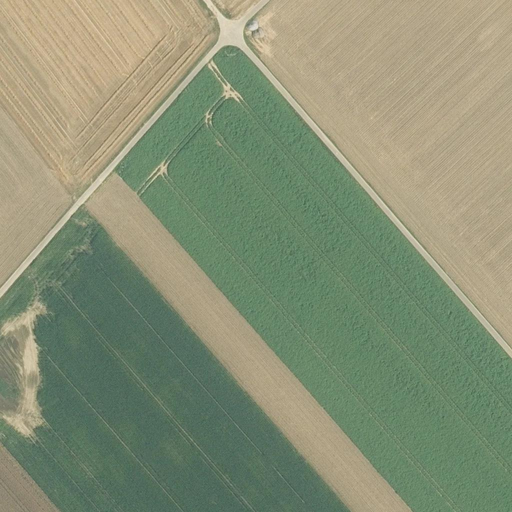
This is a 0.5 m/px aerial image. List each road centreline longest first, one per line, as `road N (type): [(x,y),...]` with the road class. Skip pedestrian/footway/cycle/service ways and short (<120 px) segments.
road 1 (track): [(207,0),(511,355)]
road 2 (track): [(0,295),(264,0)]
